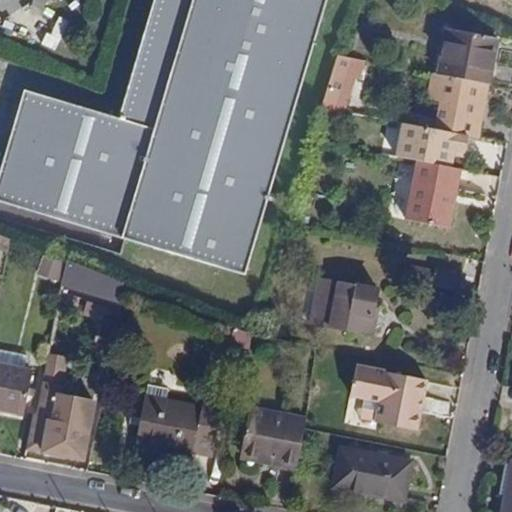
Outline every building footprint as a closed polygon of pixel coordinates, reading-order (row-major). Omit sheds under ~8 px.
[(0,203),(244,276),(270,186),(326,0),(152,0),(117,118),(24,91),(0,169),(0,203)] [(456,79),(489,85),(497,39),(445,29),(436,75),(456,79)] [(326,92),(344,96),(356,60),(337,57),(326,92)] [(447,130),(479,137),(489,85),(456,79),(447,130)] [(408,220),(447,228),(459,169),(454,168),(458,149),(407,139),(403,159),(420,162),(408,220)] [(447,228),(452,228),(463,170),(459,169),(447,228)] [(0,236),(0,249),(8,253),(12,241),(0,236)] [(37,267),(55,273),(60,258),(42,252),(37,267)] [(118,298),(123,283),(66,261),(63,281),(118,298)] [(432,287),(459,291),(463,273),(435,269),(432,287)] [(311,325),(370,336),(379,290),(319,278),(311,325)] [(229,345),(249,352),(253,335),(235,328),(229,345)] [(249,353),(278,359),(282,341),(253,335),(249,352),(249,353)] [(0,409),(23,414),(32,372),(24,371),(28,354),(0,348),(0,409)] [(96,400),(59,393),(65,358),(47,354),(35,417),(48,420),(42,453),(69,458),(70,452),(85,455),(96,400)] [(375,425),(416,432),(427,382),(356,368),(350,397),(380,403),(375,425)] [(146,396),(168,400),(170,390),(148,386),(146,396)] [(193,453),(213,456),(223,400),(203,396),(201,407),(168,400),(146,396),(137,447),(193,457),(193,453)] [(269,463),(297,468),(306,428),(306,425),(249,414),(242,453),(270,459),(269,463)] [(334,488),(404,501),(411,462),(341,448),(334,488)] [(69,458),(84,461),(85,455),(70,452),(69,458)] [(502,511),(511,511),(511,463),(511,466),(505,465),(498,500),(505,501),(502,511)]
